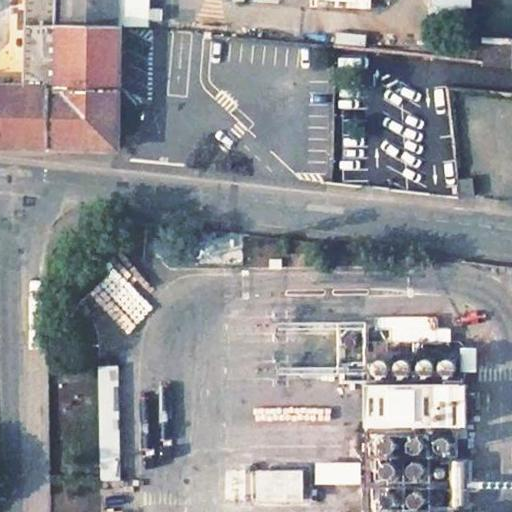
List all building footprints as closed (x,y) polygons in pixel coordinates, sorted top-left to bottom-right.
[(25,0),(22,83),(0,82),(0,145),(118,147),(122,0),(25,0)] [(511,0),(483,0),(483,33),(511,35),(511,0)] [(482,57),(511,60),(511,35),(483,33),(482,57)] [(450,125),(419,127),(420,154),(453,152),(450,125)] [(371,144),(343,144),(342,172),(369,172),(371,144)] [(364,388),(365,428),(464,421),(462,382),(364,388)] [(468,502),(466,460),(454,461),(456,503),(468,502)] [(258,507),(276,506),(303,506),(302,474),(275,475),(258,475),(258,507)]
